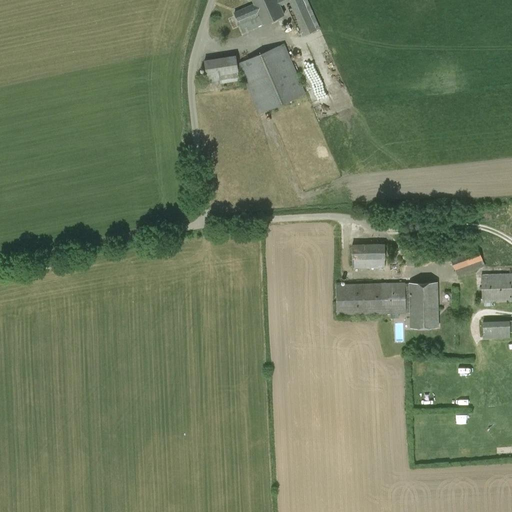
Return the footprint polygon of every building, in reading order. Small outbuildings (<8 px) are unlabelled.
[(280,7),(277,0),(252,0),(254,4),(262,24),(284,15),(280,7)] [(292,8),(304,36),(320,28),(307,0),(277,0),(280,7),(286,4),(288,10),(292,8)] [(243,33),(262,24),(254,4),(234,12),(243,33)] [(259,114),(306,93),(284,43),(238,63),(238,64),(259,114)] [(240,80),(238,64),(238,63),(236,56),(204,60),(208,85),(240,80)] [(458,276),(485,266),(475,242),(448,253),(458,276)] [(385,268),(385,243),(352,244),(352,268),(385,268)] [(482,303),(511,301),(511,273),(481,274),(482,303)] [(406,312),(410,312),(409,283),(405,283),(405,282),(335,284),(337,316),(406,314),(406,312)] [(410,327),(438,327),(437,282),(409,283),(410,312),(410,327)] [(483,321),(483,338),(510,338),(510,321),(483,321)]
